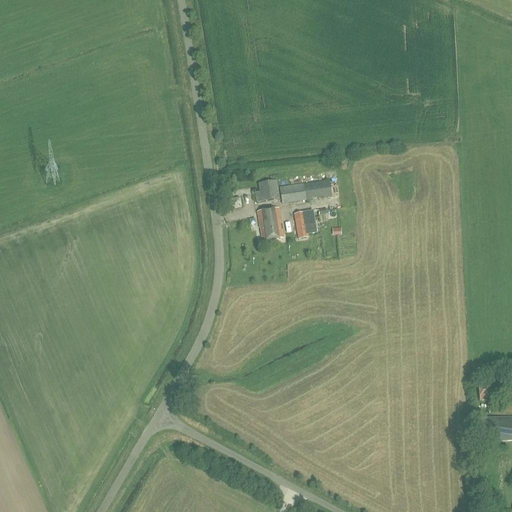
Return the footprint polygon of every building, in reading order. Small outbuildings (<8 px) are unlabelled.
[(257,203),(280,198),(277,180),(259,183),(261,192),(255,193),(257,203)] [(305,183),(279,187),(282,204),(308,200),(305,183)] [(263,242),(284,238),(279,208),(257,212),(263,242)] [(298,239),(309,238),(307,225),(316,224),(314,211),(294,214),(298,239)] [(480,401),(504,399),(503,383),(479,385),(480,401)] [(511,439),(511,433),(511,421),(483,422),(484,441),(511,439)]
